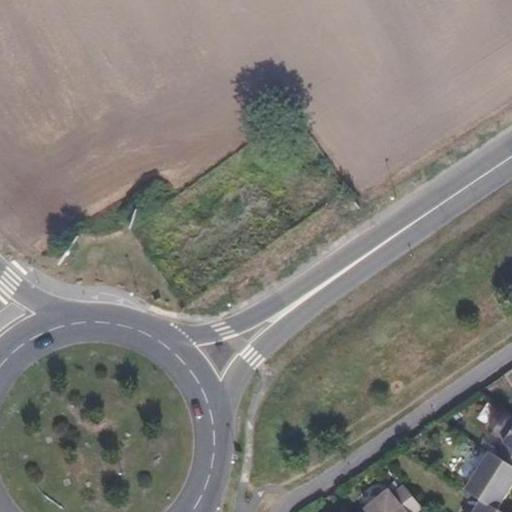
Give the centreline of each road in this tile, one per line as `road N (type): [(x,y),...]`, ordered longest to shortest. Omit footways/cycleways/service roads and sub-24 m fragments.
road 1 (residential): [(282,511),(291,497),(511,350)]
road 2 (primary): [(360,259),(241,324),(188,338),(152,336)]
road 3 (primary): [(215,426),(235,378),(269,335),(360,259)]
road 4 (primary): [(511,158),(360,259)]
road 5 (track): [(371,251),(295,146)]
